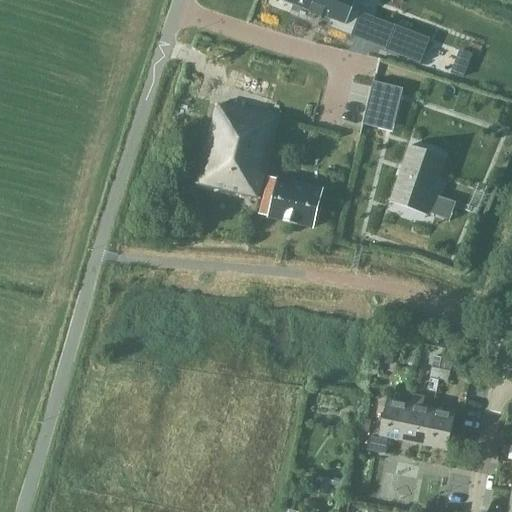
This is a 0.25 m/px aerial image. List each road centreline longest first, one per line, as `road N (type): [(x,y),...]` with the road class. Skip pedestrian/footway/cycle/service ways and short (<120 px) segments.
road 1 (unclassified): [(21,511),(179,0)]
road 2 (residential): [(473,511),(499,381)]
